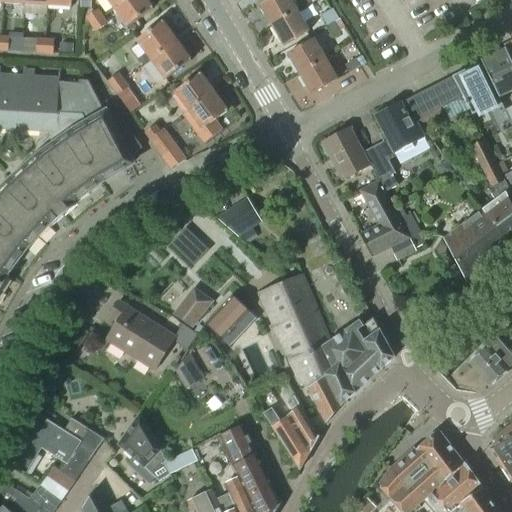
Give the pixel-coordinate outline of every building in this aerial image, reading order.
[(124,0),(107,0),(113,8),(124,0)] [(124,0),(113,8),(127,28),(152,10),(145,0),(124,0)] [(271,26),(297,11),(290,0),(268,0),(259,6),(271,26)] [(327,26),(339,18),(334,9),(322,17),(327,26)] [(92,24),(101,17),(97,11),(87,17),(92,24)] [(297,11),(271,26),(283,47),(303,35),(309,32),(303,22),(297,11)] [(101,17),(92,24),(96,32),(106,25),(101,17)] [(339,18),(327,26),(334,38),(343,33),(343,31),(346,29),(339,18)] [(151,60),(176,41),(162,22),(137,40),(151,60)] [(0,38),(0,51),(8,52),(8,39),(0,38)] [(288,55),(299,75),(326,60),(314,39),(303,46),(288,55)] [(43,54),(44,41),(36,40),(36,53),(43,54)] [(44,41),(43,54),(53,55),(54,41),(44,41)] [(176,41),(151,60),(165,80),(191,62),(176,41)] [(506,50),(481,62),(481,64),(499,99),(511,92),(511,62),(506,50)] [(312,96),(338,81),(326,60),(299,75),(303,82),(312,96)] [(350,74),(360,68),(356,61),(345,67),(350,74)] [(465,72),(453,78),(463,96),(470,112),(472,116),(484,110),(485,114),(498,107),(502,106),(499,99),(481,64),(470,69),(472,73),(467,76),(465,72)] [(0,293),(10,278),(6,275),(26,250),(48,226),(51,229),(78,205),(75,202),(102,182),(131,166),(128,159),(142,149),(113,108),(104,114),(93,92),(88,82),(78,81),(78,84),(59,83),(59,73),(58,73),(58,79),(34,78),(34,71),(23,71),(22,77),(0,75),(0,128),(4,127),(4,124),(21,125),(20,128),(26,130),(32,131),(38,130),(39,126),(54,127),(53,144),(53,145),(37,157),(8,183),(0,191),(0,293)] [(112,87),(122,80),(118,73),(107,81),(112,87)] [(188,111),(213,93),(199,74),(174,92),(188,111)] [(453,78),(402,103),(402,104),(412,122),(415,120),(443,106),(450,122),(470,112),(463,96),(453,78)] [(122,80),(112,87),(117,95),(128,87),(122,80)] [(227,112),(213,93),(188,111),(182,116),(203,144),(223,130),(216,120),(227,112)] [(133,96),(125,101),(132,111),(139,106),(133,96)] [(366,152),(363,154),(370,166),(378,182),(379,182),(385,193),(398,186),(392,175),(395,173),(387,157),(425,137),(419,126),(415,120),(412,122),(402,104),(402,103),(401,103),(375,117),(389,144),(367,156),(366,152)] [(149,140),(160,132),(155,125),(144,133),(149,140)] [(350,130),(324,143),(343,180),(370,166),(363,154),(350,130)] [(185,160),(164,131),(150,141),(172,170),(185,160)] [(471,148),(490,186),(504,178),(486,141),(471,148)] [(483,211),(511,249),(511,248),(511,207),(509,201),(511,199),(511,192),(510,188),(504,178),(490,186),(487,188),(490,194),(495,201),(483,211)] [(379,226),(359,236),(371,258),(390,249),(410,240),(400,220),(385,193),(379,182),(361,192),(379,226)] [(216,218),(237,237),(260,222),(247,199),(245,200),(216,218)] [(511,249),(483,211),(445,239),(468,282),(511,249)] [(410,240),(390,249),(397,262),(416,252),(415,250),(426,244),(423,239),(410,214),(400,220),(410,240)] [(321,348),(331,340),(324,325),(305,279),(303,279),(259,297),(285,350),(303,386),(305,389),(310,390),(328,423),(341,408),(342,406),(326,376),(333,369),(321,348)] [(195,291),(176,315),(192,326),(197,319),(210,303),(211,303),(207,300),(195,291)] [(248,312),(232,297),(205,326),(220,341),(248,312)] [(172,341),(174,337),(117,302),(109,315),(119,322),(107,341),(154,370),(172,341)] [(326,376),(342,406),(395,359),(373,320),(362,326),(359,321),(331,340),(321,348),(333,369),(326,376)] [(174,337),(172,341),(187,351),(197,335),(181,325),(174,337)] [(468,362),(491,387),(511,368),(511,355),(496,337),(487,345),(486,345),(468,362)] [(187,387),(204,377),(190,354),(178,372),(187,387)] [(286,418),(310,454),(319,437),(303,413),(294,399),(287,404),(293,414),(286,418)] [(310,454),(286,418),(280,422),(271,409),(263,414),(300,470),(303,465),(310,454)] [(69,458),(74,450),(87,428),(72,419),(64,432),(39,417),(26,438),(19,434),(7,465),(6,466),(24,477),(25,474),(24,474),(43,442),(68,458),(69,458)] [(120,441),(122,442),(120,445),(144,468),(159,481),(170,474),(164,463),(166,462),(160,451),(140,417),(130,432),(128,430),(120,441)] [(511,424),(499,433),(492,439),(496,445),(489,449),(511,483),(511,482),(511,424)] [(238,478),(253,511),(275,511),(281,503),(242,426),(219,437),(238,477),(238,478)] [(87,428),(74,450),(89,461),(104,439),(87,428)] [(411,511),(424,501),(430,496),(431,497),(465,467),(464,466),(464,465),(438,431),(416,450),(415,448),(390,469),(379,485),(381,490),(400,511),(411,511)] [(60,472),(74,483),(89,461),(74,450),(69,458),(68,458),(60,472)] [(482,490),(465,467),(431,497),(424,504),(431,511),(464,511),(465,511),(461,506),(482,490)] [(45,480),(66,494),(74,483),(60,472),(53,468),(45,480)] [(238,477),(224,483),(228,493),(230,492),(238,511),(253,511),(238,478),(238,477)] [(66,494),(45,480),(40,487),(59,505),(66,494)] [(19,511),(25,505),(29,500),(0,482),(0,504),(3,507),(7,511),(19,511)] [(31,497),(46,511),(53,511),(59,505),(40,487),(31,497)] [(83,511),(110,511),(109,508),(98,487),(97,487),(81,509),(83,509),(83,511)] [(221,511),(216,499),(212,490),(187,502),(191,511),(221,511)] [(461,506),(465,511),(497,511),(482,490),(461,506)] [(238,511),(230,492),(228,493),(216,499),(221,511),(238,511)] [(46,511),(31,497),(29,500),(25,505),(30,511),(46,511)] [(366,498),(356,508),(359,511),(371,511),(376,508),(366,498)] [(126,511),(122,502),(109,508),(110,511),(126,511)]
